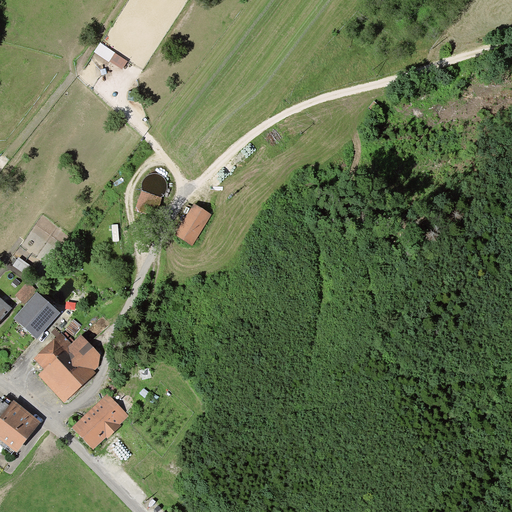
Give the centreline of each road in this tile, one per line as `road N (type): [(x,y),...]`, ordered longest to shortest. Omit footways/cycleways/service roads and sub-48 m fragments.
road 1 (track): [(511,47),(296,107),(196,184)]
road 2 (track): [(55,421),(96,384),(143,271),(196,184)]
road 3 (unclassified): [(140,511),(55,421),(0,381)]
road 4 (track): [(187,196),(169,162),(146,166),(135,178),(132,224),(143,271)]
